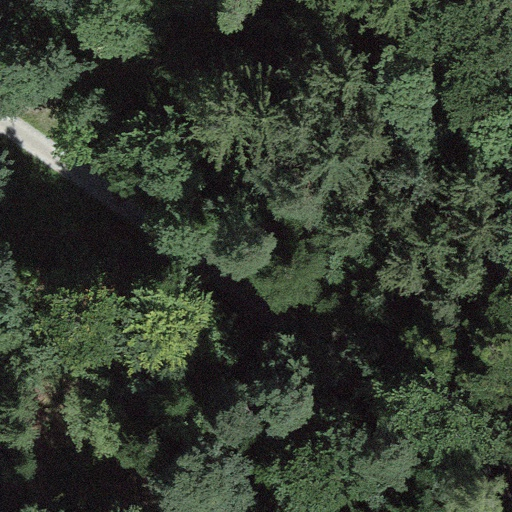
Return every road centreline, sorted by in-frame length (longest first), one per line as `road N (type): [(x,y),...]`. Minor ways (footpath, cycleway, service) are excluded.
road 1 (track): [(511,473),(0,117)]
road 2 (track): [(35,140),(168,60),(315,0)]
